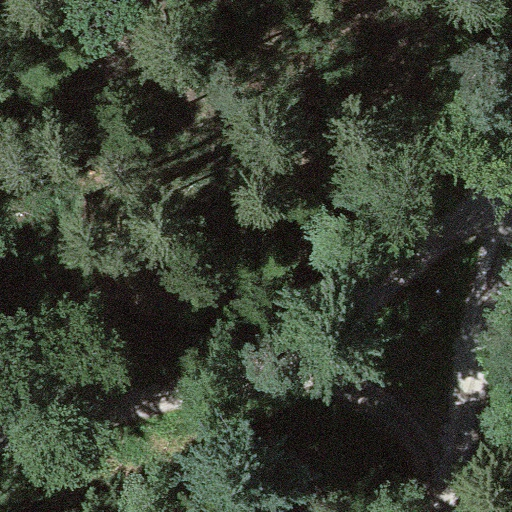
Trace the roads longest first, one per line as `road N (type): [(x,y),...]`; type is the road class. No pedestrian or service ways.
road 1 (track): [(0,445),(168,404),(303,356),(342,329),(429,241),(509,187)]
road 2 (track): [(431,511),(511,183)]
road 3 (track): [(303,356),(392,408),(445,460)]
